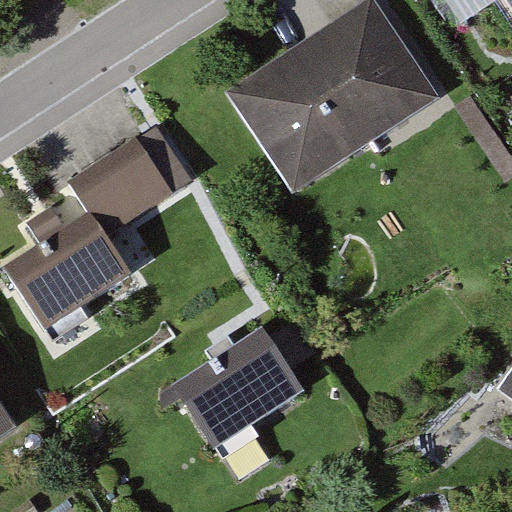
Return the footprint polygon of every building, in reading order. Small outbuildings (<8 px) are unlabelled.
[(511,0),(500,0),(511,17),(511,0)] [(374,3),(227,97),(294,202),(441,108),(374,3)] [(91,222),(8,276),(50,339),(134,285),(106,243),(193,186),(158,132),(107,165),(70,189),(91,222)] [(261,335),(182,386),(229,458),(308,407),(261,335)] [(0,408),(0,450),(19,438),(0,408)]
